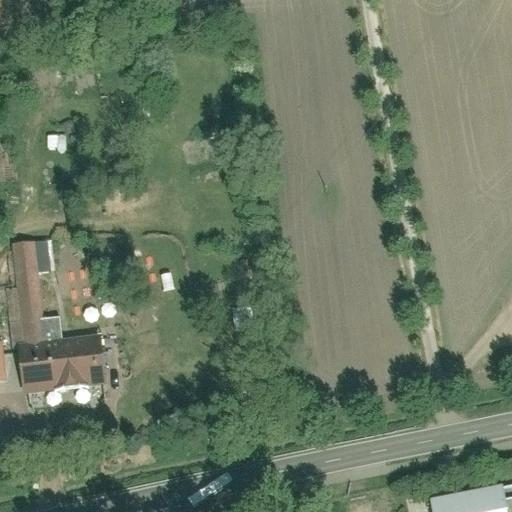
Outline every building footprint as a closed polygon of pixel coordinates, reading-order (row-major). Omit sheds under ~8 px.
[(6,247),(18,347),(38,345),(36,320),(27,244),(6,247)] [(229,261),(231,282),(251,280),(249,260),(229,261)] [(55,318),(36,320),(38,345),(58,343),(55,318)] [(38,345),(18,347),(23,395),(106,386),(100,338),(58,343),(38,345)] [(503,511),(499,489),(423,504),(424,511),(503,511)]
